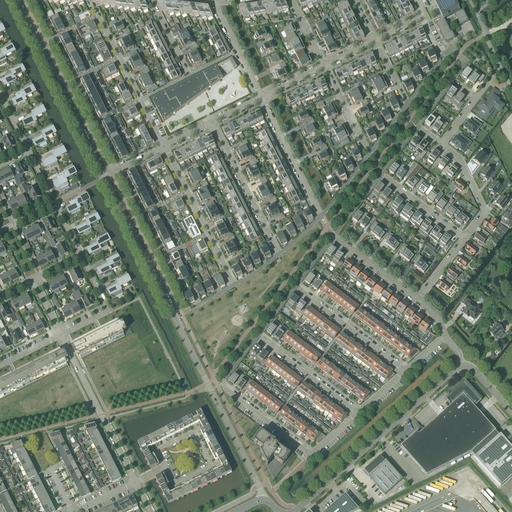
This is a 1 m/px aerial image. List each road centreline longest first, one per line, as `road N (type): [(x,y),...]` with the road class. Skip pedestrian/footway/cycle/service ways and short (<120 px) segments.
road 1 (unclassified): [(263,500),(104,176)]
road 2 (residential): [(257,336),(225,389),(312,455),(357,414)]
road 3 (unclassified): [(293,511),(460,364)]
road 4 (unclassified): [(104,176),(14,0)]
road 5 (unclassified): [(134,482),(59,334)]
road 6 (residential): [(164,146),(89,0)]
road 7 (residential): [(233,286),(164,146)]
road 8 (residential): [(278,254),(211,122)]
road 9 (residential): [(405,371),(295,287)]
road 10 (residential): [(167,465),(159,449),(195,431),(212,465),(176,483)]
road 11 (residential): [(321,216),(261,96)]
road 12 (residential): [(357,414),(257,336)]
